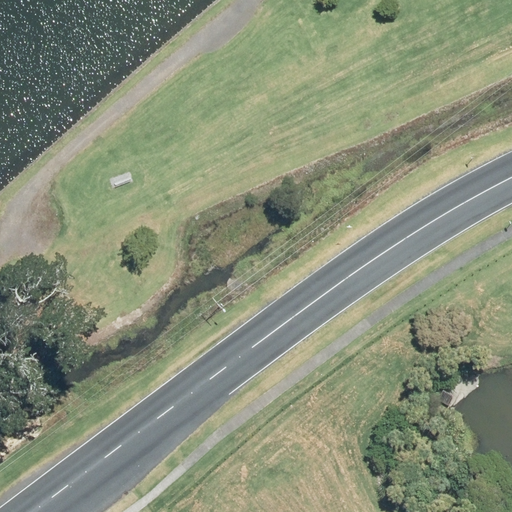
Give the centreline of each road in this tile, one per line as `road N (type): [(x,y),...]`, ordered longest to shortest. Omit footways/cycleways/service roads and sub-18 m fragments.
road 1 (tertiary): [(511,174),(428,220),(32,511)]
road 2 (track): [(0,257),(19,237),(57,161),(247,0)]
